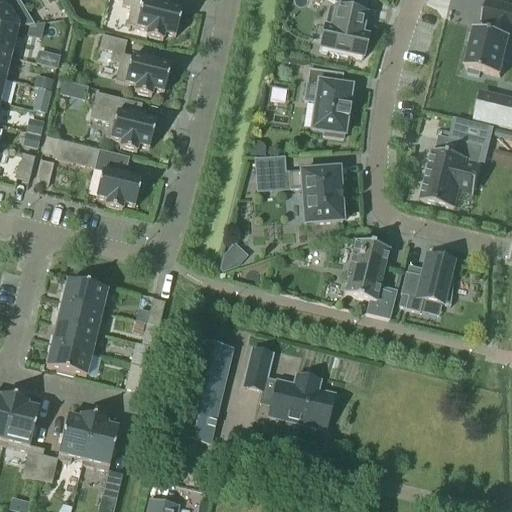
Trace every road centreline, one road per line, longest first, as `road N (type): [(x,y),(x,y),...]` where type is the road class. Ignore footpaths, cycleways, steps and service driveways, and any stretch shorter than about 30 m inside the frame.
road 1 (residential): [(40,238),(164,267),(229,0)]
road 2 (residential): [(413,0),(384,84),(374,202),(392,222),(511,249)]
road 3 (residential): [(6,380),(40,238)]
